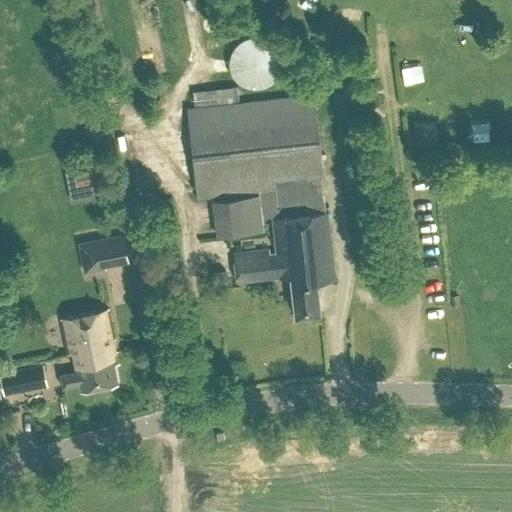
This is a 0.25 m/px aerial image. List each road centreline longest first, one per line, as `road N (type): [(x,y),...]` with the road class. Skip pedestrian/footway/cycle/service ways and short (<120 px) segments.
road 1 (tertiary): [(0,467),(248,403),(379,391),(511,394)]
road 2 (track): [(88,0),(173,417),(176,511)]
road 3 (track): [(402,391),(412,260),(379,17)]
